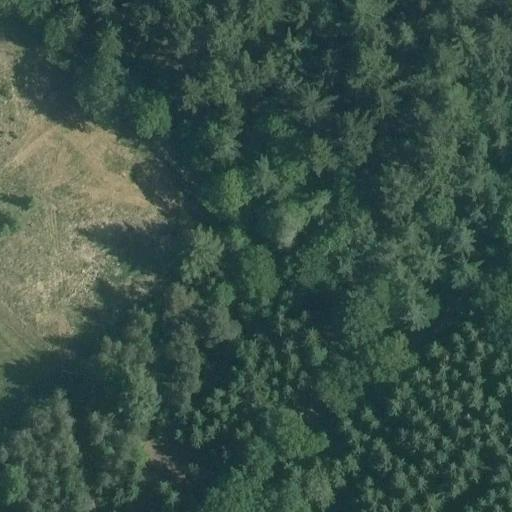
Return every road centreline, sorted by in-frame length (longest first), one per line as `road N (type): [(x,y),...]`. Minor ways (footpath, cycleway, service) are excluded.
road 1 (track): [(0,443),(232,224)]
road 2 (track): [(379,367),(155,149)]
road 3 (track): [(379,367),(267,454),(212,511)]
road 4 (track): [(89,511),(68,403),(0,326)]
road 5 (track): [(155,149),(0,4)]
road 6 (track): [(511,266),(379,367)]
road 7 (track): [(336,398),(410,511)]
